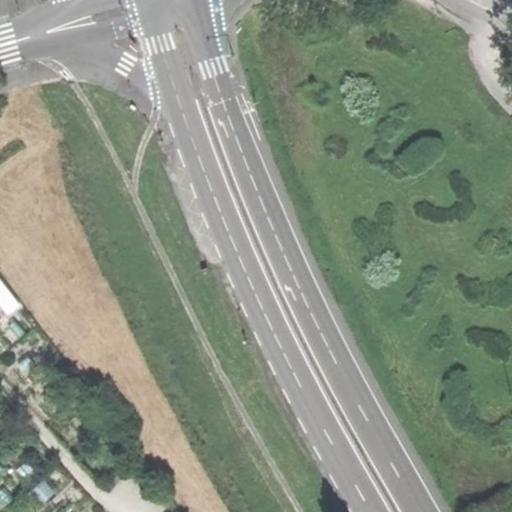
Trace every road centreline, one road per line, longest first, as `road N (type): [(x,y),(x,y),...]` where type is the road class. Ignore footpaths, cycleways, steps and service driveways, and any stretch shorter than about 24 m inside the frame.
road 1 (primary): [(419,511),(305,303),(195,7)]
road 2 (primary): [(182,103),(241,263),(370,511)]
road 3 (unclassified): [(77,36),(182,103)]
